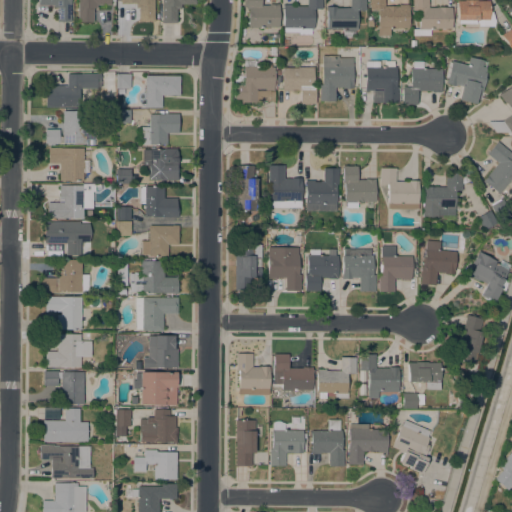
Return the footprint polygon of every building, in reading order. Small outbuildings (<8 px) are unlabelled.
[(37,0),(70,0),(70,21),(56,21),(56,7),(52,7),(52,5),(37,5),(37,0)] [(110,0),(110,4),(96,4),(96,8),(92,8),(92,22),(77,22),(77,3),(77,0),(110,0)] [(153,0),(153,21),(138,21),(138,7),(135,7),(135,3),(120,3),(120,0),(153,0)] [(195,0),(195,4),(180,4),(180,9),(176,9),(176,23),(161,23),(161,0),(195,0)] [(261,0),(261,4),(278,5),(278,31),(259,31),(259,37),(248,37),(248,27),(247,27),(247,8),(245,8),(245,7),(242,7),(242,0),(261,0)] [(322,0),(322,8),(313,8),(313,28),(310,28),(310,34),(298,34),(298,32),(283,32),(283,27),(283,4),(292,4),(292,6),(306,6),(306,0),(322,0)] [(343,29),(326,29),(326,6),(336,6),(336,7),(349,7),(349,0),(365,0),(365,10),(357,10),(356,30),(354,30),(343,30),(343,29)] [(384,0),(384,6),(398,6),(398,4),(406,4),(406,2),(408,2),(408,28),(391,27),(391,28),(388,28),(388,33),(378,33),(378,28),(377,28),(377,9),(369,9),(369,0),(384,0)] [(427,0),(427,7),(451,7),(451,28),(431,28),(431,29),(430,29),(429,35),(412,35),(412,29),(418,29),(418,10),(411,10),(411,0),(427,0)] [(477,0),(489,1),(489,11),(491,11),(495,20),(494,26),(478,26),(478,23),(456,23),(456,0),(477,0)] [(511,45),(509,47),(501,34),(511,27),(511,45)] [(275,47),(275,55),(270,55),(270,51),(263,51),(263,47),(275,47)] [(319,84),(321,84),(321,55),(338,55),(338,57),(352,57),(352,88),(343,88),(343,87),(335,87),(335,101),(318,101),(319,84)] [(485,69),(486,69),(484,78),(485,78),(481,91),(478,90),(474,104),(457,99),(461,86),(455,84),(454,86),(445,83),(446,79),(444,79),(445,74),(447,74),(447,73),(444,72),(445,69),(448,70),(449,66),(447,66),(448,61),(450,62),(451,60),(467,64),(469,56),(482,60),(481,65),(486,66),(485,69)] [(234,99),(234,75),(243,75),(243,60),(255,60),(255,67),(263,67),(263,63),(270,63),(270,67),(273,67),(273,90),(269,90),(269,91),(273,91),(273,101),(255,101),(255,102),(240,102),(240,99),(234,99)] [(397,102),(371,102),(371,90),(364,90),(364,67),(365,67),(365,60),(379,60),(379,67),(381,67),(381,66),(396,66),(395,86),(398,86),(397,102)] [(410,77),(410,68),(412,68),(412,61),(422,61),(422,68),(441,68),(441,69),(442,69),(442,79),(441,79),(441,92),(431,92),(431,90),(416,90),(416,105),(401,104),(401,87),(403,87),(403,82),(406,77),(410,77)] [(312,67),(313,67),(313,87),(314,87),(314,104),(299,104),(299,89),(291,89),(291,91),(282,91),(282,67),(297,68),(297,67),(312,66),(312,67)] [(100,74),(100,87),(96,87),(81,87),(81,89),(79,89),(79,102),(80,102),(80,107),(45,106),(45,86),(66,86),(66,73),(100,74)] [(114,73),(129,73),(129,88),(114,88),(114,73)] [(179,75),(179,95),(161,94),(161,107),(144,107),(144,106),(138,105),(138,91),(144,91),(144,75),(179,75)] [(511,113),(511,111),(505,101),(504,102),(498,94),(511,84),(511,133),(511,134),(509,132),(496,132),(489,121),(502,121),(511,113)] [(62,143),(62,142),(59,142),(59,143),(44,143),(44,129),(59,129),(59,136),(62,136),(62,111),(84,110),(85,130),(93,129),(93,144),(85,144),(85,143),(62,143)] [(129,123),(115,123),(115,110),(129,110),(129,123)] [(140,144),(140,126),(148,126),(148,114),(163,114),(163,113),(177,113),(177,133),(166,133),(166,144),(140,144)] [(511,153),(511,177),(498,194),(482,181),(497,163),(486,153),(496,140),(511,153)] [(82,180),(59,180),(59,163),(47,163),(47,147),(83,148),(82,159),(89,159),(89,172),(82,172),(82,180)] [(148,180),(148,165),(142,165),(142,149),(151,149),(163,149),(163,148),(176,148),(176,151),(177,151),(177,156),(175,157),(177,157),(176,163),(177,163),(177,180),(148,180)] [(236,211),(236,199),(235,199),(235,191),(236,191),(235,165),(252,165),(252,175),(254,175),(254,178),(255,178),(255,203),(259,203),(260,211),(236,211)] [(283,178),(301,178),(301,200),(300,200),(300,207),(270,207),(270,182),(267,182),(267,165),(283,165),(283,178)] [(357,201),(357,208),(345,208),(346,202),(343,202),(344,183),(341,183),(342,165),(357,166),(357,179),(365,179),(365,178),(375,178),(374,201),(357,201)] [(417,209),(387,209),(387,193),(386,193),(386,190),(387,190),(387,187),(386,187),(386,184),(379,184),(378,167),(383,167),(383,165),(393,165),(393,168),(395,168),(395,170),(395,181),(408,181),(408,180),(417,180),(417,209)] [(304,180),(313,180),(313,181),(322,181),(322,168),(338,168),(338,184),(335,184),(335,210),(305,210),(304,203),(304,180)] [(130,169),(130,183),(116,183),(116,169),(130,169)] [(461,190),(454,190),(454,215),(437,215),(437,217),(422,217),(422,186),(445,186),(445,173),(460,173),(465,170),(470,179),(464,183),(461,183),(461,190)] [(47,202),(59,202),(59,185),(82,185),(82,184),(94,184),(94,191),(92,191),(92,208),(83,208),(82,218),(55,217),(55,219),(48,219),(49,217),(46,217),(47,202)] [(161,217),(161,216),(143,216),(144,203),(138,203),(138,187),(144,187),(144,186),(163,186),(163,198),(177,198),(177,217),(161,217)] [(504,197),(510,208),(496,216),(490,205),(504,197)] [(115,206),(129,206),(129,220),(115,220),(115,206)] [(495,223),(482,230),(475,217),(488,210),(495,223)] [(79,255),(65,255),(65,243),(43,242),(44,221),(78,222),(82,232),(79,240),(79,255)] [(129,222),(129,235),(114,235),(115,222),(129,222)] [(177,245),(167,244),(167,257),(162,257),(162,256),(148,256),(148,254),(140,254),(140,240),(148,241),(148,226),(148,225),(171,225),(178,225),(177,245)] [(455,251),(453,268),(452,268),(451,274),(443,273),(443,272),(436,271),(434,285),(419,283),(421,267),(422,268),(425,239),(439,241),(438,249),(455,251)] [(234,244),(260,244),(260,277),(250,277),(250,290),(234,290),(234,244)] [(378,291),(378,288),(376,288),(376,282),(378,282),(377,270),(379,270),(379,264),(380,264),(380,246),(392,246),(392,256),(410,256),(411,279),(402,279),(402,278),(393,278),(393,291),(378,291)] [(298,247),(297,274),(300,274),(300,291),(284,291),(285,277),(276,277),(276,278),(266,278),(267,247),(298,247)] [(337,255),(337,278),(327,278),(327,277),(319,276),(319,291),(304,291),(304,274),(306,274),(306,254),(309,254),(309,248),(318,248),(318,255),(327,255),(327,248),(334,248),(334,255),(337,255)] [(374,291),(358,291),(358,277),(350,277),(350,278),(341,278),(341,255),(343,255),(343,249),(370,249),(370,255),(372,255),(372,274),(374,274),(374,291)] [(503,279),(506,281),(503,291),(500,289),(492,303),(478,295),(485,283),(478,279),(477,281),(469,276),(475,265),(471,263),(478,251),(496,261),(494,264),(496,265),(497,264),(508,270),(503,279)] [(58,278),(58,259),(81,259),(81,274),(88,274),(88,290),(81,290),(81,292),(58,291),(58,292),(40,292),(40,278),(58,278)] [(139,273),(139,261),(142,261),(142,259),(153,259),(153,261),(163,261),(163,277),(175,277),(175,274),(177,274),(177,293),(172,293),(141,293),(141,291),(133,291),(133,281),(128,281),(128,273),(133,273),(139,273)] [(117,261),(124,261),(125,285),(117,285),(117,261)] [(56,329),(56,311),(44,311),(44,297),(80,297),(80,308),(86,308),(86,325),(80,325),(80,329),(56,329)] [(176,297),(177,313),(162,313),(162,331),(142,331),(142,330),(135,330),(135,312),(134,312),(134,297),(176,297)] [(471,316),(471,315),(480,317),(480,318),(481,319),(479,332),(480,333),(476,353),(477,353),(475,364),(459,361),(462,347),(457,346),(459,336),(461,337),(465,315),(471,316)] [(44,366),(44,351),(56,351),(56,334),(80,334),(80,341),(90,341),(90,356),(80,356),(80,367),(44,366)] [(147,335),(175,336),(175,348),(176,348),(176,367),(142,367),(142,357),(147,357),(147,335)] [(268,394),(238,394),(238,378),(237,378),(237,376),(238,376),(238,373),(237,373),(237,370),(235,370),(235,353),(251,353),(251,367),(259,367),(259,366),(268,366),(268,394)] [(287,354),(287,368),(302,368),(302,366),(311,367),(311,390),(292,389),(292,395),(280,395),(280,384),(272,384),(272,354),(287,354)] [(364,394),(358,394),(359,354),(374,354),(374,368),(388,368),(388,367),(397,367),(397,390),(396,390),(396,392),(377,392),(377,397),(367,397),(367,370),(364,370),(364,394)] [(346,398),(334,398),(334,393),(325,393),(325,398),(318,398),(318,393),(315,393),(316,369),(325,369),(325,370),(339,371),(340,357),(355,357),(355,374),(347,373),(347,377),(346,377),(346,379),(347,379),(347,382),(346,382),(346,392),(347,392),(346,398)] [(407,362),(415,362),(415,361),(427,361),(427,362),(440,362),(440,370),(439,370),(439,389),(425,389),(425,382),(407,382),(407,362)] [(42,370),(56,371),(61,371),(83,371),(83,404),(60,404),(60,378),(56,378),(56,385),(42,385),(42,370)] [(175,372),(175,404),(139,404),(139,388),(131,388),(131,379),(139,380),(139,372),(175,372)] [(415,408),(401,408),(401,393),(415,393),(415,394),(422,394),(422,404),(415,404),(415,408)] [(43,419),(43,407),(58,407),(58,419),(43,419)] [(63,420),(63,408),(78,408),(78,421),(86,421),(86,441),(42,441),(42,420),(63,420)] [(114,409),(129,409),(129,426),(114,426),(114,409)] [(169,409),(168,416),(172,416),(172,415),(174,415),(174,427),(176,427),(176,443),(172,443),(172,442),(139,441),(139,431),(138,431),(138,418),(145,419),(145,416),(152,417),(152,409),(169,409)] [(326,430),(326,419),(338,419),(338,429),(340,429),(340,449),(343,449),(343,466),(327,466),(327,452),(320,452),(320,454),(310,454),(310,430),(326,430)] [(234,420),(254,420),(254,434),(253,434),(253,452),(250,452),(250,465),(234,465),(234,420)] [(284,465),(268,465),(268,448),(271,448),(271,429),(272,429),(272,422),(273,421),(275,421),(278,420),(281,422),(283,422),(283,430),(302,430),(302,453),(292,453),(292,452),(284,452),(284,465)] [(400,425),(401,425),(403,420),(429,430),(426,436),(427,437),(425,444),(428,445),(423,457),(426,458),(420,473),(400,465),(401,463),(398,462),(402,451),(390,446),(400,425)] [(347,464),(347,448),(347,428),(348,428),(348,424),(367,423),(367,429),(386,429),(386,455),(384,455),(384,452),(376,452),(376,450),(362,450),(362,464),(347,464)] [(38,459),(38,444),(53,444),(53,445),(88,445),(88,467),(91,467),(91,478),(49,477),(49,460),(38,459)] [(511,448),(511,482),(506,490),(493,479),(501,469),(498,466),(511,448)] [(175,451),(175,479),(152,478),(153,464),(144,464),(144,471),(132,471),(132,456),(142,456),(143,449),(155,449),(155,451),(170,451),(175,451)] [(41,511),(41,500),(53,500),(53,482),(76,482),(76,486),(84,486),(84,511),(41,511)] [(157,511),(136,511),(136,496),(124,496),(124,489),(136,489),(136,486),(160,486),(160,483),(175,483),(175,499),(157,498),(157,511)]
